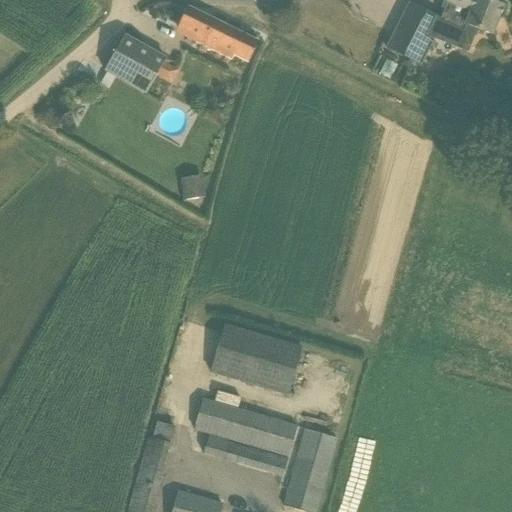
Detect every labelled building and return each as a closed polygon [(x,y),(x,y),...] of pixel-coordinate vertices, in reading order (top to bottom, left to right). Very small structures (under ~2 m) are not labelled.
[(482,0),(447,0),(440,19),(408,6),(390,52),(421,66),(433,40),(439,24),(462,33),(466,23),(493,34),(503,8),(482,0)] [(233,56),(248,63),(258,43),(187,8),(177,29),(196,38),(193,43),(231,61),(233,56)] [(104,72),(146,95),(166,60),(124,37),(104,72)] [(166,64),(159,78),(172,84),(179,71),(166,64)] [(183,203),(204,200),(201,178),(180,181),(183,203)] [(225,325),(210,375),(288,398),(302,349),(225,325)] [(283,479),(294,442),(298,429),(298,428),(294,426),(270,419),(204,400),(194,432),(209,436),(203,456),(283,479)] [(153,421),(128,511),(151,511),(174,426),(153,421)] [(305,431),(301,444),(289,485),(285,498),(283,507),(299,511),(317,511),(338,440),(305,431)] [(172,511),(220,511),(223,505),(179,492),(172,511)]
